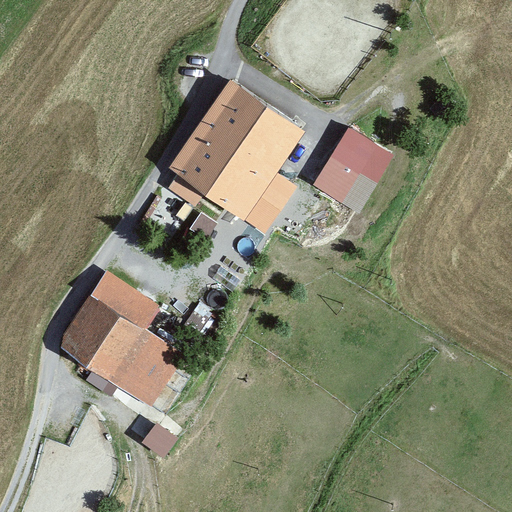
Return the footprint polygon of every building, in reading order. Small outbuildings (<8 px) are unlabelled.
[(349,46),(323,29),(315,40),(327,48),(325,51),(339,61),(349,46)] [(207,187),(266,103),(241,86),(179,171),(168,187),(197,203),(207,187)] [(449,91),(433,107),(441,115),(447,109),(449,111),(459,101),(449,91)] [(300,126),(266,103),(207,187),(241,210),(268,169),(261,164),(280,137),(289,143),(300,126)] [(338,199),(356,171),(374,183),(393,153),(350,126),(317,186),(338,199)] [(100,299),(65,349),(68,351),(85,361),(84,363),(96,372),(91,379),(105,390),(112,379),(148,329),(123,313),(100,299)] [(153,417),(139,437),(162,453),(176,434),(153,417)]
